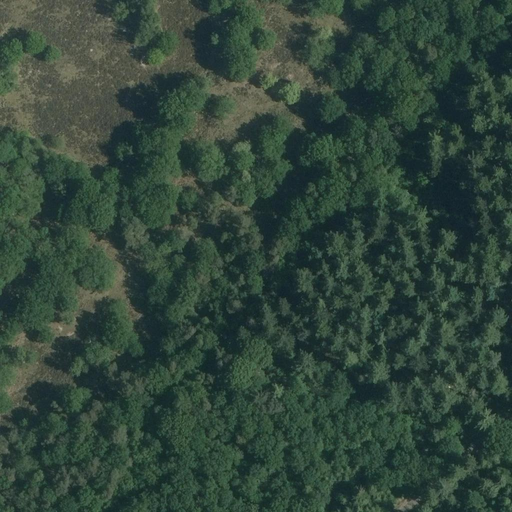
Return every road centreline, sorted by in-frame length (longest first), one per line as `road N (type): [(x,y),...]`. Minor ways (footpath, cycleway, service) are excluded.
road 1 (track): [(61,511),(511,19)]
road 2 (unclassified): [(407,511),(511,418)]
